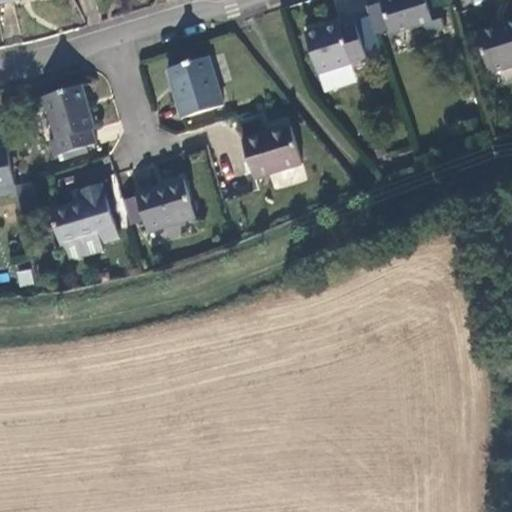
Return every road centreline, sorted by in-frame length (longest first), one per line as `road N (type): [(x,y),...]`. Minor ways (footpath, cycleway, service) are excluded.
road 1 (residential): [(170,143),(146,150),(108,34)]
road 2 (residential): [(246,0),(108,34)]
